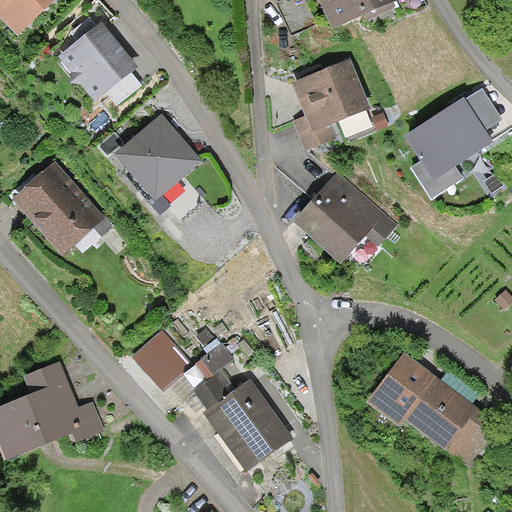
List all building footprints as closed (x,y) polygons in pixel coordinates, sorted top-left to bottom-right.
[(55,0),(0,0),(0,18),(18,37),(55,0)] [(305,0),(283,0),(276,3),(292,37),(317,25),(305,0)] [(317,0),(333,32),(401,0),(400,0),(317,0)] [(139,69),(101,24),(59,59),(72,74),(71,87),(82,87),(96,104),(107,95),(132,74),(139,69)] [(351,61),(292,85),(306,117),(293,122),(306,152),(337,140),(331,127),(371,110),(351,61)] [(143,87),(132,74),(107,95),(117,107),(143,87)] [(483,90),(466,102),(485,133),(502,121),(483,90)] [(466,102),(465,100),(405,138),(434,184),(494,146),(485,133),(466,102)] [(202,162),(162,116),(115,157),(155,203),(202,162)] [(56,162),(12,201),(62,257),(106,218),(56,162)] [(398,225),(338,172),(293,224),(341,265),(366,237),(379,248),(398,225)] [(504,187),(496,174),(484,182),(492,194),(504,187)] [(511,297),(506,291),(494,301),(502,310),(511,302),(511,297)] [(222,344),(201,360),(213,376),(234,360),(222,344)] [(504,428),(404,353),(366,403),(399,428),(404,422),(446,453),(447,452),(471,471),(504,428)] [(60,362),(23,378),(31,396),(0,409),(0,446),(7,463),(73,436),(76,444),(105,432),(93,402),(79,408),(60,362)] [(232,365),(194,394),(207,412),(246,383),(232,365)] [(295,439),(250,380),(246,383),(207,412),(204,415),(248,474),(295,439)]
